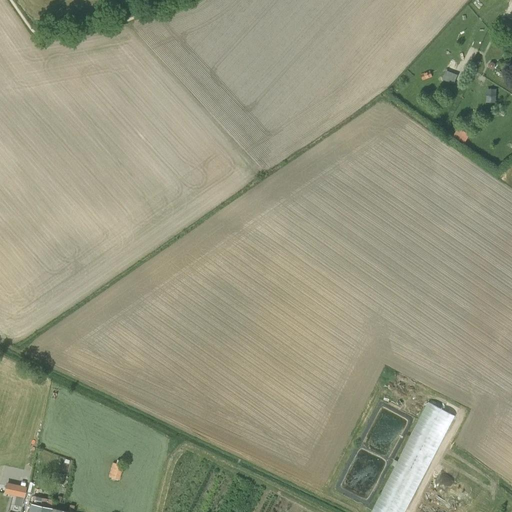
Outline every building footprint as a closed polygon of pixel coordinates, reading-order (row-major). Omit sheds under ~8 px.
[(454,84),(458,75),(447,70),(443,79),(454,84)] [(466,142),(470,134),(459,128),(455,136),(466,142)] [(405,511),(455,416),(428,402),(371,511),(405,511)] [(122,465),(123,461),(117,460),(116,464),(112,462),(108,477),(119,480),(123,466),(122,465)] [(14,505),(23,507),(28,487),(7,482),(4,493),(16,496),(14,505)] [(51,511),(52,508),(31,503),(28,511),(51,511)]
